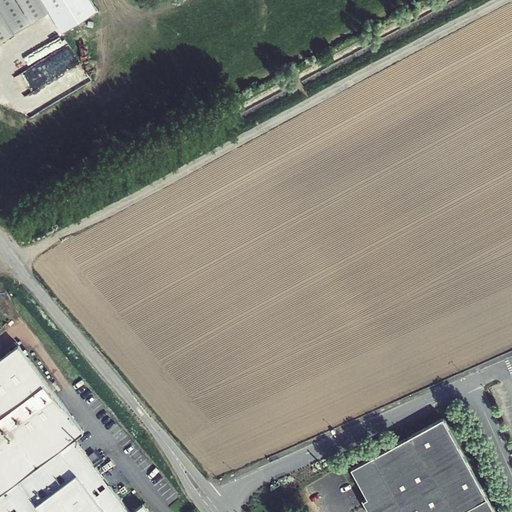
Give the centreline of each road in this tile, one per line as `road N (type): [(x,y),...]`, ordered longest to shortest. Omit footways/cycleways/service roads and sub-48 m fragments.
road 1 (track): [(503,0),(13,258)]
road 2 (tertiary): [(0,240),(216,511)]
